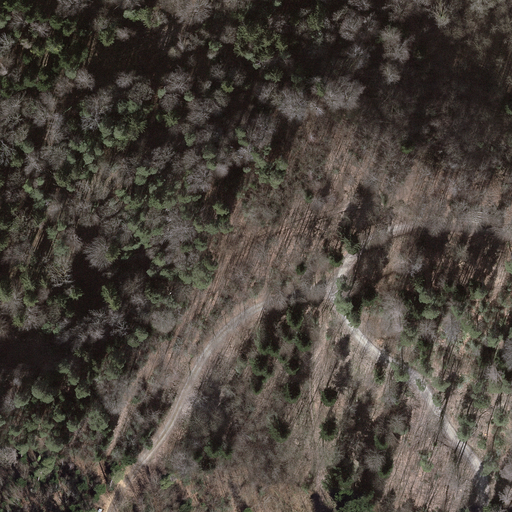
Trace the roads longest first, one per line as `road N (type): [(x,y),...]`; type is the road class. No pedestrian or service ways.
road 1 (track): [(511,235),(393,231),(350,262),(336,290),(365,346),(421,385),(483,477),(483,511)]
road 2 (track): [(336,290),(267,306),(221,336),(114,511)]
road 3 (track): [(312,511),(298,450),(318,327)]
